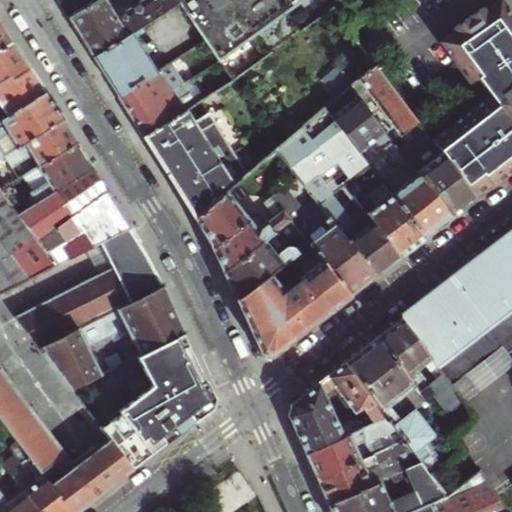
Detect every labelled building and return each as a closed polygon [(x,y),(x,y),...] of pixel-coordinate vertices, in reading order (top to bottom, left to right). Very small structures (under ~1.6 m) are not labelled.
[(107,0),(96,0),(68,18),(73,27),(89,51),(93,57),(131,32),(179,0),(178,0),(141,0),(117,16),(107,0)] [(178,0),(179,0),(220,60),(303,0),(178,0)] [(449,130),(434,141),(473,196),(484,188),(490,184),(492,187),(511,171),(511,16),(500,0),(499,0),(485,11),(500,31),(456,64),(471,85),(474,82),(486,99),(447,128),(449,130)] [(440,43),(456,64),(500,31),(485,11),(483,8),(454,30),(455,32),(440,43)] [(0,48),(11,42),(3,29),(0,23),(0,48)] [(131,32),(93,57),(99,67),(105,77),(111,86),(116,95),(155,71),(131,32)] [(0,82),(27,66),(20,55),(11,42),(0,48),(0,82)] [(155,71),(116,95),(123,106),(130,117),(182,84),(169,62),(155,71)] [(393,84),(378,63),(354,83),(357,87),(365,81),(376,96),(393,84)] [(27,66),(0,82),(0,117),(42,91),(36,80),(27,66)] [(351,82),(343,69),(327,79),(336,92),(351,82)] [(137,127),(143,137),(197,103),(202,100),(188,80),(182,84),(130,117),(137,127)] [(393,84),(376,96),(403,134),(416,143),(429,162),(417,170),(451,217),(462,209),(476,199),(473,196),(434,141),(393,84)] [(42,91),(0,117),(0,157),(3,155),(60,119),(52,106),(42,91)] [(362,94),(336,114),(361,149),(378,137),(385,147),(396,140),(362,94)] [(209,120),(197,103),(143,137),(155,157),(181,198),(194,218),(227,191),(240,180),(248,173),(212,118),(209,120)] [(319,199),(325,208),(375,277),(389,266),(400,257),(372,218),(360,226),(353,216),(348,220),(337,204),(353,193),(347,183),(372,164),(361,149),(336,114),(329,105),(281,145),(301,174),(319,199)] [(30,156),(37,166),(75,143),(68,132),(60,119),(3,155),(11,168),(30,156)] [(409,181),(393,193),(426,237),(437,228),(451,217),(417,170),(396,140),(385,147),(409,181)] [(75,143),(37,166),(21,176),(32,193),(12,207),(18,214),(91,168),(83,155),(75,143)] [(281,145),(271,154),(291,181),(301,174),(281,145)] [(18,214),(12,207),(0,190),(0,289),(86,247),(128,227),(109,197),(91,168),(18,214)] [(251,195),(240,180),(227,191),(245,216),(253,209),(246,198),(251,195)] [(426,237),(393,193),(384,181),(373,189),(381,201),(375,205),(368,196),(360,201),(372,218),(400,257),(414,247),(426,237)] [(375,277),(325,208),(319,199),(306,208),(288,184),(275,193),(279,197),(286,208),(293,217),(294,218),(302,229),(308,237),(312,243),(315,247),(324,259),(351,295),(363,286),(375,277)] [(212,247),(222,271),(294,218),(293,217),(286,208),(268,221),(261,211),(279,197),(275,193),(253,209),(245,216),(227,191),(194,218),(212,247)] [(233,294),(235,299),(281,265),(302,250),(299,245),(293,243),(288,246),(285,242),(302,229),(294,218),(222,271),(225,276),(233,294)] [(144,252),(128,227),(86,247),(99,274),(144,252)] [(511,233),(509,236),(399,321),(430,361),(436,369),(511,311),(511,233)] [(312,243),(308,237),(302,241),(306,247),(312,243)] [(315,247),(312,243),(306,247),(310,251),(315,247)] [(351,295),(324,259),(314,266),(302,250),(281,265),(291,279),(297,287),(320,319),(326,315),(343,301),(351,295)] [(38,347),(162,284),(146,257),(144,252),(99,274),(13,315),(38,347)] [(282,286),(291,279),(281,265),(235,299),(261,355),(270,358),(320,319),(297,287),(288,294),(282,286)] [(171,303),(162,284),(38,347),(70,389),(92,378),(100,374),(86,346),(125,327),(138,355),(181,334),(185,332),(171,303)] [(430,361),(399,321),(388,329),(376,339),(413,387),(436,369),(430,361)] [(135,356),(152,389),(140,398),(172,439),(188,426),(211,408),(214,399),(190,352),(181,334),(138,355),(135,356)] [(361,350),(344,363),(387,419),(396,431),(403,440),(412,452),(421,463),(432,477),(445,467),(426,442),(433,437),(414,410),(433,396),(443,410),(450,412),(462,402),(451,388),(441,375),(417,393),(413,387),(376,339),(361,350)] [(511,360),(503,349),(451,388),(462,402),(465,406),(511,369),(511,360)] [(110,369),(121,363),(117,354),(105,359),(110,369)] [(300,442),(305,454),(387,419),(344,363),(336,370),(327,376),(335,387),(354,413),(363,406),(370,415),(362,420),(345,423),(335,402),(338,399),(332,390),(323,379),(289,405),(288,414),(300,442)] [(0,421),(6,429),(49,485),(79,463),(95,450),(91,445),(70,462),(0,372),(0,421)] [(335,387),(327,376),(323,379),(332,390),(335,387)] [(140,398),(121,414),(152,454),(163,446),(172,439),(140,398)] [(152,454),(121,414),(101,429),(109,439),(132,469),(142,462),(152,454)] [(311,469),(316,479),(381,450),(379,446),(374,446),(371,447),(369,443),(387,435),(396,431),(387,419),(305,454),(311,469)] [(69,511),(49,485),(6,429),(2,433),(14,449),(12,450),(19,460),(5,470),(21,490),(37,511),(69,511)] [(396,431),(387,435),(391,445),(403,440),(396,431)] [(109,439),(100,446),(95,450),(79,463),(102,493),(118,480),(132,469),(109,439)] [(381,450),(316,479),(322,492),(328,505),(373,485),(365,468),(374,464),(375,460),(383,456),(386,463),(412,452),(403,440),(391,445),(381,450)] [(102,493),(79,463),(49,485),(69,511),(76,511),(88,504),(102,493)] [(388,503),(378,482),(373,485),(328,505),(330,511),(408,511),(431,502),(446,496),(432,477),(421,463),(397,474),(399,479),(409,474),(417,491),(388,503)] [(508,511),(500,500),(478,472),(446,496),(431,502),(436,511),(508,511)] [(0,498),(0,508),(2,511),(37,511),(21,490),(4,503),(0,498)] [(511,511),(511,497),(509,494),(500,500),(508,511),(511,511)] [(436,511),(431,502),(408,511),(436,511)]
